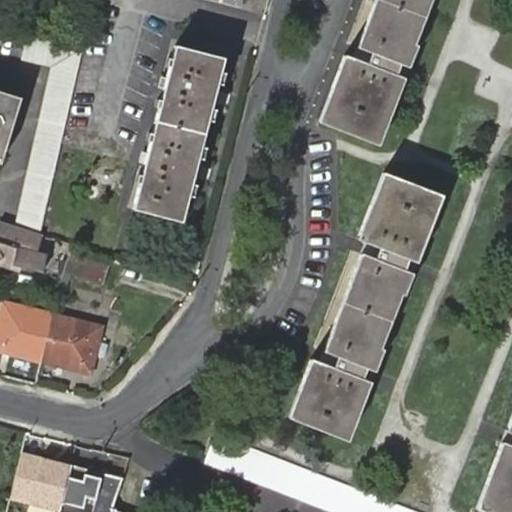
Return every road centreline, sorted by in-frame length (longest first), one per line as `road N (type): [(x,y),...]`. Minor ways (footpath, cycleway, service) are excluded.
road 1 (residential): [(163,379),(233,343),(272,306),(294,238),(295,139),(308,87)]
road 2 (residential): [(264,73),(206,301),(189,345),(163,379)]
road 3 (residential): [(163,379),(124,413),(105,418),(0,402)]
